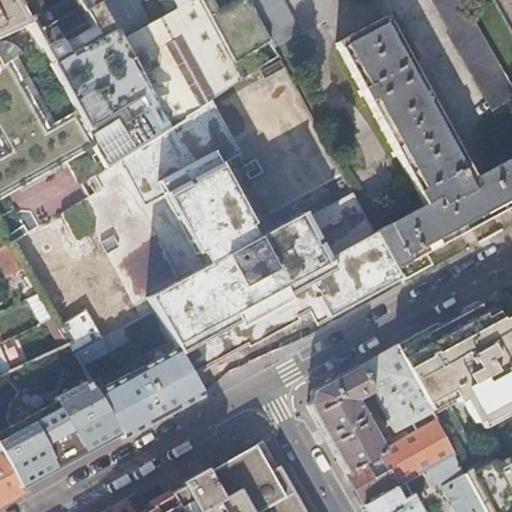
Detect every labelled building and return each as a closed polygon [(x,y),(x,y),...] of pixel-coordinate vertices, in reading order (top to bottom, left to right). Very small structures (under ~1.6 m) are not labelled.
[(0,0),(0,197),(5,195),(20,186),(93,143),(11,0),(0,0)] [(106,165),(116,159),(167,127),(95,0),(11,0),(93,143),(106,165)] [(95,0),(167,127),(209,100),(242,79),(232,62),(198,0),(195,0),(149,25),(135,0),(95,0)] [(198,0),(232,62),(270,41),(268,38),(247,0),(234,0),(215,11),(209,0),(198,0)] [(270,41),(274,49),(300,35),(281,0),(247,0),(268,38),(270,41)] [(511,88),(461,0),(430,0),(450,33),(446,35),(491,112),(511,99),(511,88)] [(425,206),(373,233),(399,277),(401,282),(431,265),(426,254),(462,234),(510,208),(511,207),(511,166),(477,185),(473,179),(383,18),(334,44),(425,206)] [(401,282),(399,277),(373,233),(358,205),(350,190),(302,216),(300,213),(252,239),(246,226),(248,225),(215,165),(238,153),(209,100),(167,127),(116,159),(141,205),(162,194),(195,255),(197,254),(204,266),(145,297),(174,349),(186,371),(188,375),(260,335),(262,339),(309,313),(317,328),(401,282)] [(5,195),(0,197),(0,228),(8,243),(10,245),(85,196),(78,183),(106,165),(93,143),(20,186),(5,195)] [(511,157),(473,179),(477,185),(511,166),(511,157)] [(79,203),(60,213),(76,242),(95,231),(79,203)] [(0,228),(0,246),(8,243),(0,228)] [(112,236),(100,243),(105,253),(118,246),(112,236)] [(10,245),(8,243),(0,246),(0,258),(9,274),(23,268),(10,245)] [(453,314),(455,317),(454,318),(436,328),(434,324),(429,323),(390,345),(392,347),(394,351),(423,404),(447,390),(454,403),(459,400),(472,423),(476,421),(511,400),(511,316),(499,293),(475,306),(473,303),(469,302),(454,310),(453,314)] [(80,315),(58,328),(67,343),(73,353),(99,340),(100,339),(88,318),(80,315)] [(58,328),(52,319),(45,322),(59,346),(67,343),(58,328)] [(99,340),(73,353),(78,362),(80,365),(121,343),(130,359),(137,355),(122,327),(100,339),(99,340)] [(341,469),(362,507),(392,489),(402,484),(451,456),(432,421),(381,450),(354,401),(370,392),(393,433),(428,413),(423,404),(394,351),(392,347),(309,392),(306,408),(341,469)] [(96,392),(119,433),(122,437),(199,395),(188,375),(186,371),(174,349),(104,387),(96,392)] [(99,378),(90,383),(96,392),(104,387),(99,378)] [(55,403),(0,431),(0,455),(18,488),(119,433),(96,392),(90,383),(89,380),(53,399),(55,403)] [(447,390),(423,404),(428,413),(430,417),(454,403),(447,390)] [(511,407),(479,427),(476,421),(472,423),(459,400),(454,403),(430,417),(432,421),(451,456),(461,474),(465,471),(463,467),(482,457),(484,461),(488,459),(494,471),(506,463),(511,465),(511,407)] [(511,407),(511,400),(476,421),(479,427),(511,407)] [(165,495),(167,497),(175,511),(302,511),(276,466),(266,472),(251,446),(202,473),(200,469),(174,484),(176,488),(165,495)] [(0,504),(21,493),(18,488),(0,455),(0,504)] [(482,511),(461,474),(451,456),(402,484),(409,495),(399,501),(392,489),(362,507),(365,511),(421,511),(427,508),(420,496),(412,501),(410,497),(427,487),(425,482),(434,477),(453,511),(482,511)] [(463,467),(465,471),(484,461),(482,457),(463,467)] [(511,511),(511,465),(506,463),(494,471),(488,459),(484,461),(465,471),(461,474),(482,511),(511,511)] [(402,484),(392,489),(399,501),(409,495),(402,484)] [(130,511),(124,501),(104,511),(175,511),(167,497),(138,511),(130,511)]
